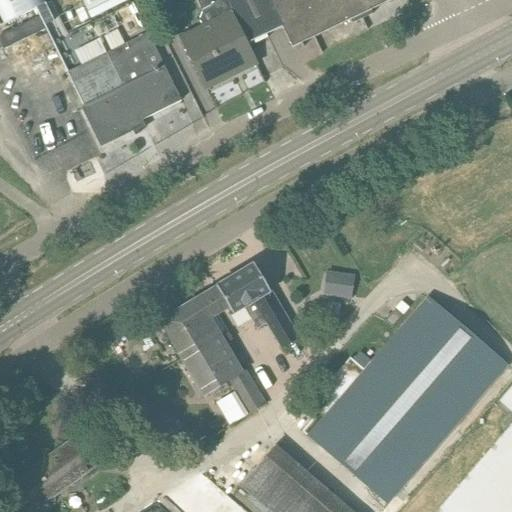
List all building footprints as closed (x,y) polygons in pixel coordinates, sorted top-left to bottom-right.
[(36,8),(41,5),(38,0),(0,0),(0,19),(3,25),(36,8)] [(238,73),(254,66),(221,0),(194,0),(201,13),(216,6),(222,19),(180,39),(205,90),(207,90),(205,85),(237,70),(238,73)] [(284,28),(270,0),(224,0),(247,46),(282,29),(284,28)] [(270,0),(284,28),(282,29),(292,49),(350,21),(351,25),(373,15),(371,11),(392,0),(270,0)] [(45,3),(41,5),(36,8),(46,26),(54,22),(45,3)] [(0,44),(3,50),(44,30),(38,18),(0,36),(0,44)] [(141,121),(180,102),(146,34),(105,55),(115,74),(76,93),(83,107),(102,144),(131,129),(129,126),(139,121),(140,124),(142,123),(141,121)] [(268,324),(271,329),(287,320),(254,265),(217,287),(227,305),(233,315),(244,308),(258,330),(268,324)] [(350,300),(354,276),(335,273),(332,297),(350,300)] [(227,305),(217,287),(159,322),(182,359),(220,336),(227,332),(215,312),(227,305)] [(482,390),(506,365),(433,302),(378,367),(360,353),(352,362),(350,359),(305,411),(314,418),(302,433),(313,441),(386,504),(482,390)] [(391,329),(401,318),(394,311),(384,322),(391,329)] [(121,334),(134,327),(129,319),(117,327),(121,334)] [(292,329),(277,339),(283,349),(298,340),(292,329)] [(220,336),(182,359),(204,396),(229,381),(250,415),(266,406),(244,371),(241,373),(220,336)] [(511,511),(511,386),(497,403),(511,415),(511,424),(436,511),(511,511)] [(194,434),(178,422),(159,446),(175,458),(194,434)] [(38,508),(94,468),(74,440),(18,481),(38,508)] [(269,511),(349,511),(275,447),(241,487),(269,511)] [(26,511),(28,511),(20,499),(4,510),(6,511),(26,511)]
